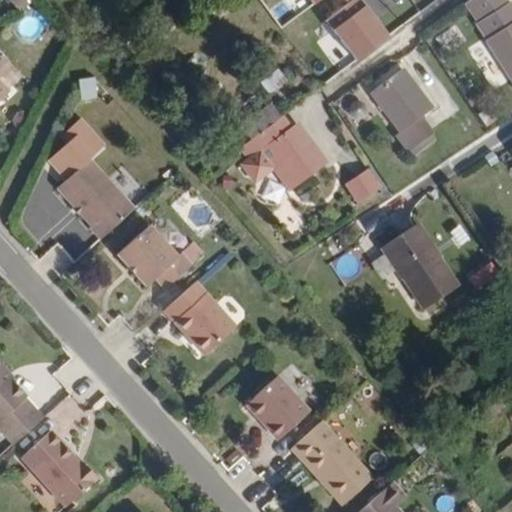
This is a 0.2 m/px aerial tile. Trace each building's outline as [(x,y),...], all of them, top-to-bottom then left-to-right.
[(290,0),(301,12),(313,2),(310,0),(290,0)] [(389,35),(361,0),(354,0),(327,21),(357,60),(389,35)] [(480,23),(508,5),(504,0),(467,0),(466,1),(480,23)] [(511,7),(510,4),(508,5),(480,23),(478,24),(489,40),(486,42),(511,83),(511,7)] [(318,41),(338,65),(351,54),(331,31),(318,41)] [(432,111),(400,70),(364,97),(393,134),(386,140),(400,158),(430,135),(419,121),(432,111)] [(247,139),(279,114),(271,105),(240,129),(247,139)] [(323,162),(291,121),(287,125),(279,114),(247,139),(236,147),(245,158),(260,146),(291,186),(323,162)] [(39,168),(56,188),(81,166),(95,154),(70,127),(51,144),(58,151),(39,168)] [(91,247),(126,216),(81,166),(56,188),(49,194),(83,232),(81,235),(91,247)] [(381,189),(369,170),(346,185),(358,204),(381,189)] [(179,252),(187,245),(161,216),(153,224),(179,252)] [(459,285),(415,223),(382,247),(425,308),(459,285)] [(156,297),(184,273),(174,260),(169,265),(140,233),(108,261),(137,294),(146,286),(156,297)] [(227,335),(187,290),(155,319),(172,339),(176,335),(186,347),(182,350),(195,364),(227,335)] [(186,347),(176,335),(172,339),(182,350),(186,347)] [(461,388),(453,376),(445,382),(452,393),(461,388)] [(303,417),(272,382),(239,411),(271,446),(303,417)] [(35,427),(17,407),(19,406),(4,390),(0,385),(0,449),(4,454),(35,427)] [(74,473),(44,438),(14,465),(56,511),(62,511),(91,487),(76,471),(74,473)] [(366,485),(328,442),(298,469),(309,481),(313,478),(321,488),(317,490),(336,511),(366,485)] [(321,488),(313,478),(309,481),(317,490),(321,488)] [(388,511),(396,506),(383,491),(358,511),(388,511)]
